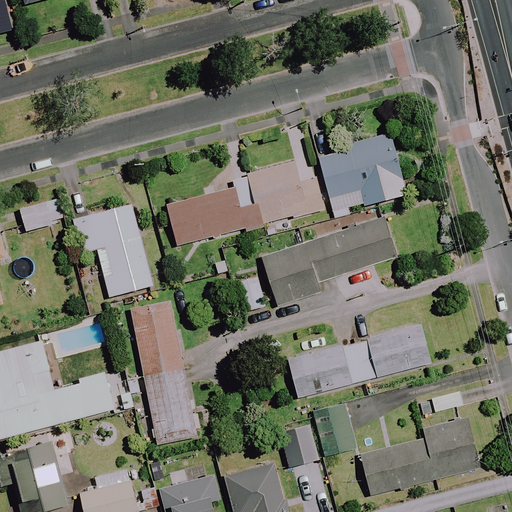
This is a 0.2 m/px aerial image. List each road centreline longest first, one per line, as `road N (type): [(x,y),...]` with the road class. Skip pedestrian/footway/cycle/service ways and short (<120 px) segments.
road 1 (residential): [(444,47),(0,164)]
road 2 (residential): [(0,85),(325,0)]
road 3 (residential): [(511,303),(444,47)]
